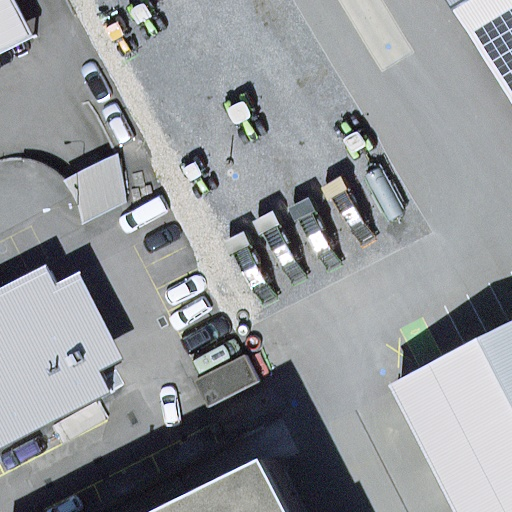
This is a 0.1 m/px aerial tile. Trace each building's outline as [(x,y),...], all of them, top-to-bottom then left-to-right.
[(18,0),(0,0),(0,56),(37,37),(18,0)] [(511,0),(469,0),(511,71),(511,0)] [(0,450),(113,392),(112,390),(122,385),(116,373),(105,378),(105,376),(98,363),(105,359),(95,339),(87,342),(74,315),(81,311),(77,304),(70,308),(59,286),(52,272),(0,298),(0,450)] [(85,272),(59,286),(70,308),(77,304),(81,311),(74,315),(87,342),(95,339),(105,359),(98,363),(105,376),(132,362),(85,272)] [(511,511),(511,329),(400,386),(464,511),(511,511)] [(248,356),(197,382),(211,409),(262,383),(248,356)] [(308,511),(282,461),(181,511),(308,511)]
